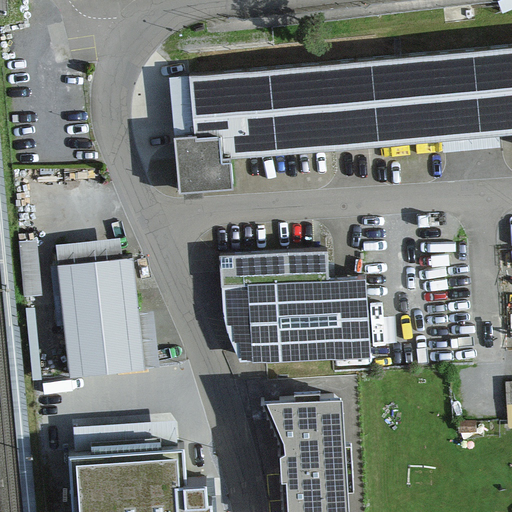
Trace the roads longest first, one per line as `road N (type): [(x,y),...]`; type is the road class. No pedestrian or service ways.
road 1 (residential): [(152,230),(194,217),(511,192)]
road 2 (residential): [(248,511),(221,398),(152,230)]
road 3 (residential): [(152,230),(114,141),(105,91),(121,44),(146,12),(186,0)]
road 4 (unknown): [(480,351),(470,195)]
